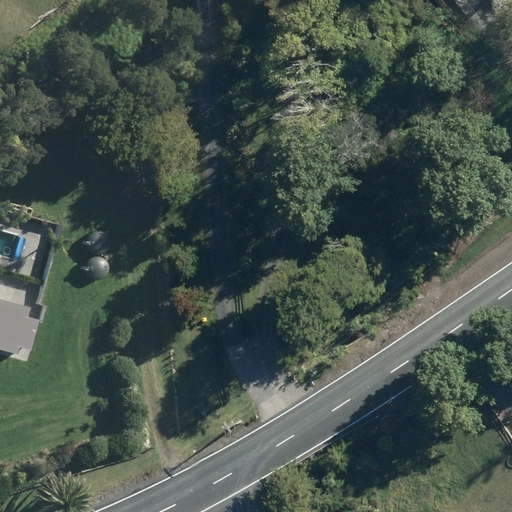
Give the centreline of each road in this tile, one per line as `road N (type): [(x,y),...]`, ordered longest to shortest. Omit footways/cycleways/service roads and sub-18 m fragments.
road 1 (unknown): [(317,420),(271,0)]
road 2 (tertiary): [(160,511),(347,402),(511,288)]
